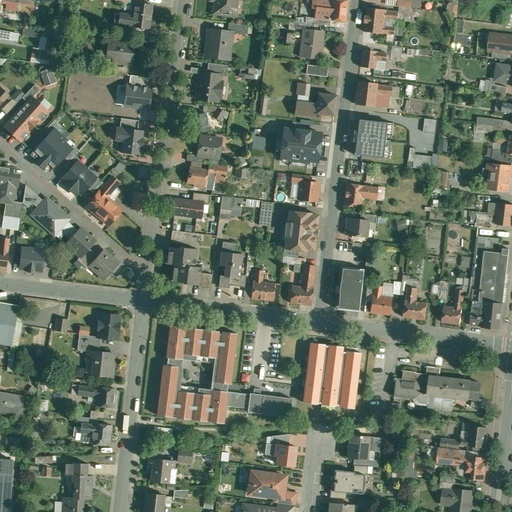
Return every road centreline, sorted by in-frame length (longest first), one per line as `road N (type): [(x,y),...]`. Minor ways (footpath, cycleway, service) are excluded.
road 1 (residential): [(356,0),(317,321)]
road 2 (residential): [(181,0),(146,265)]
road 3 (residential): [(141,300),(118,511)]
road 4 (residential): [(317,321),(511,345)]
road 5 (residential): [(146,265),(128,258),(0,143)]
road 6 (residential): [(141,300),(317,321)]
road 7 (residential): [(0,283),(141,300)]
road 8 (tertiary): [(511,386),(495,511)]
